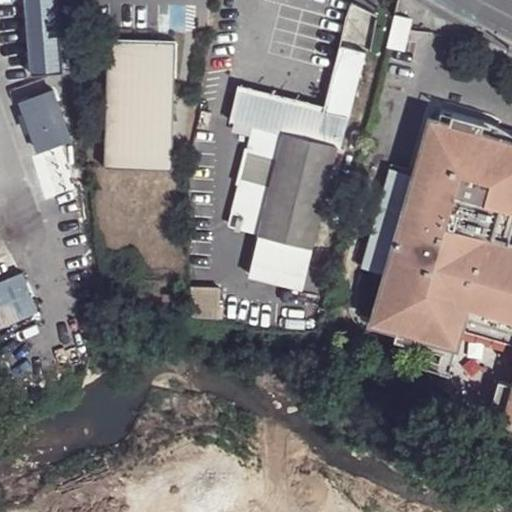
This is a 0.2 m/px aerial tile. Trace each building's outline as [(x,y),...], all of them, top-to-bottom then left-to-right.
[(56,0),(25,0),(32,72),(62,69),(56,0)] [(354,0),(325,113),(349,119),(368,124),(384,65),(395,15),(354,0)] [(177,46),(109,42),(102,170),(169,173),(177,46)] [(72,138),(54,87),(19,99),(38,151),(72,138)] [(325,113),(239,91),(231,121),(253,127),(285,135),(286,133),(338,145),(338,148),(342,149),(349,119),(325,113)] [(361,266),(385,273),(372,319),(397,326),(418,333),(430,336),(457,344),(462,327),(511,341),(511,380),(499,376),(488,412),(511,419),(511,240),(508,239),(511,224),(511,138),(482,130),(438,117),(431,115),(414,173),(390,165),(361,266)] [(486,118),(482,130),(511,138),(511,131),(510,130),(501,124),(486,118)] [(285,135),(253,127),(229,223),(261,232),(285,135)] [(338,145),(286,133),(285,135),(261,232),(314,245),(338,148),(338,145)] [(0,325),(36,311),(21,272),(0,280),(0,325)] [(189,316),(221,316),(222,285),(189,283),(189,316)] [(418,333),(397,326),(394,336),(415,342),(418,333)] [(430,336),(422,362),(449,370),(457,344),(430,336)]
